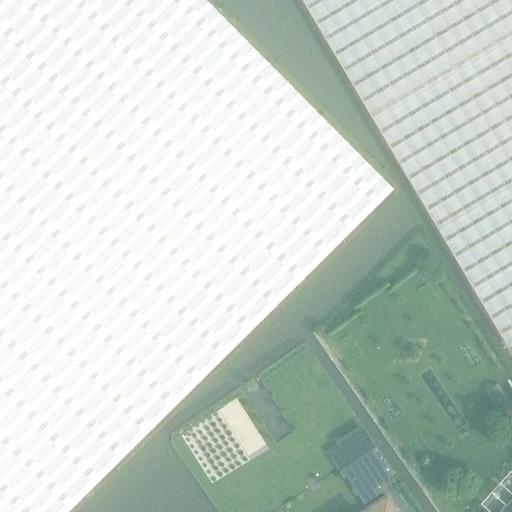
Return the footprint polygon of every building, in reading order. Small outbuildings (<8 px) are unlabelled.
[(0,0),(0,511),(65,511),(388,192),(199,0),(0,0)] [(511,0),(302,0),(508,347),(511,344),(511,0)] [(487,391),(500,413),(510,406),(497,385),(487,391)] [(340,447),(330,453),(340,469),(356,458),(343,438),(337,442),(340,447)] [(370,449),(356,458),(373,486),(388,476),(370,449)] [(396,511),(386,496),(370,507),(371,508),(365,511),(362,511),(359,511),(396,511)]
